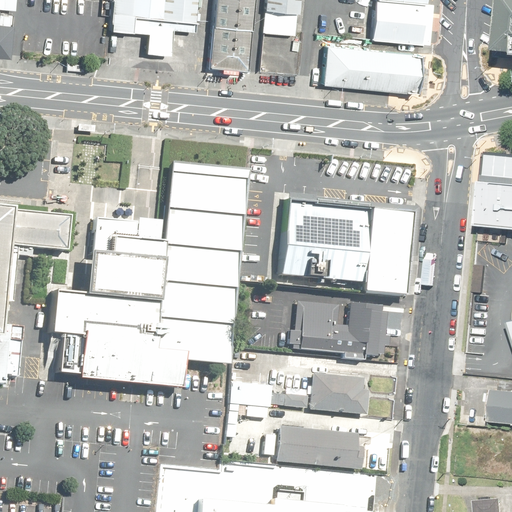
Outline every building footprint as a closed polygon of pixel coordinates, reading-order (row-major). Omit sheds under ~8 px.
[(0,0),(0,55),(6,56),(10,0),(0,0)] [(159,0),(109,0),(106,30),(126,31),(127,15),(158,18),(159,0)] [(159,0),(158,18),(194,21),(196,0),(159,0)] [(238,0),(203,0),(198,64),(233,67),(238,0)] [(286,0),(255,0),(254,11),(285,13),(286,0)] [(511,0),(502,0),(499,47),(511,47),(511,0)] [(420,5),(363,1),(360,40),(417,45),(420,5)] [(412,51),(318,43),(315,81),(409,89),(412,51)] [(511,226),(511,151),(485,148),(479,179),(475,223),(511,226)] [(216,362),(230,174),(156,168),(151,235),(135,233),(83,229),(79,287),(45,284),(42,327),(75,330),(72,375),(125,379),(177,383),(178,359),(180,359),(216,362)] [(0,321),(5,248),(56,252),(59,209),(0,204),(0,321)] [(400,209),(361,206),(354,287),(394,290),(400,209)] [(357,212),(281,207),(275,279),(352,285),(357,212)] [(372,308),(289,302),(285,349),(368,355),(372,308)] [(352,375),(302,372),(299,408),(349,412),(352,375)] [(296,386),(224,381),(222,404),(295,409),(296,386)] [(511,393),(492,391),(489,424),(511,425),(511,393)] [(349,431),(269,425),(266,462),(346,468),(349,431)] [(506,447),(468,446),(468,466),(464,466),(463,485),(467,486),(467,488),(505,489),(505,488),(511,488),(511,468),(506,468),(506,447)] [(203,500),(202,511),(360,511),(361,510),(274,502),(273,507),(203,500)]
